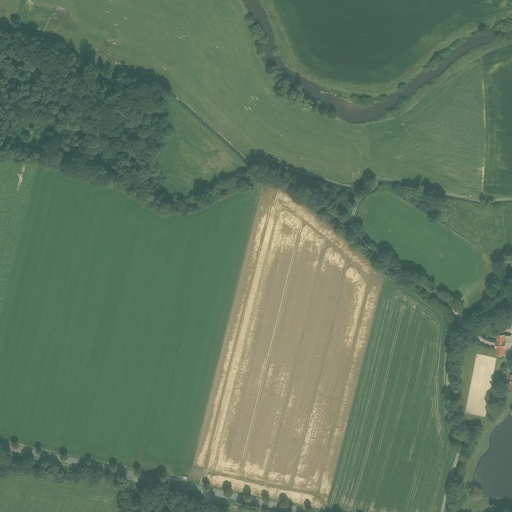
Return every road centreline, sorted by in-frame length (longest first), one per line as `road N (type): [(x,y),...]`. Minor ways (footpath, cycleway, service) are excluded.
road 1 (tertiary): [(0,446),(212,492)]
road 2 (residential): [(442,511),(461,438),(448,393),(459,326)]
